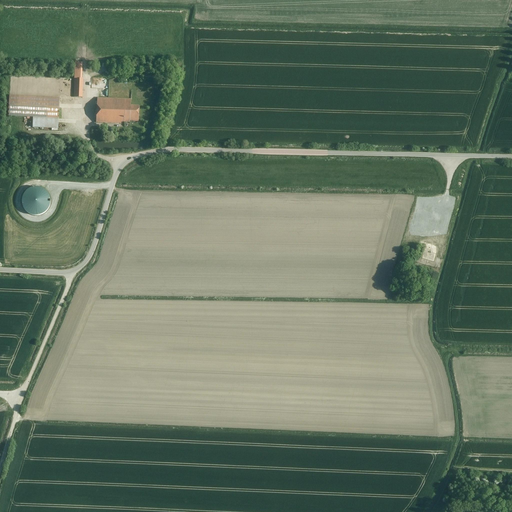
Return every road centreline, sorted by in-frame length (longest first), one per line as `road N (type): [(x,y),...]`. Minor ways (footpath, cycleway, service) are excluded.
road 1 (unclassified): [(511,158),(151,152),(121,167),(88,258),(71,272),(0,269)]
road 2 (track): [(71,272),(0,466)]
